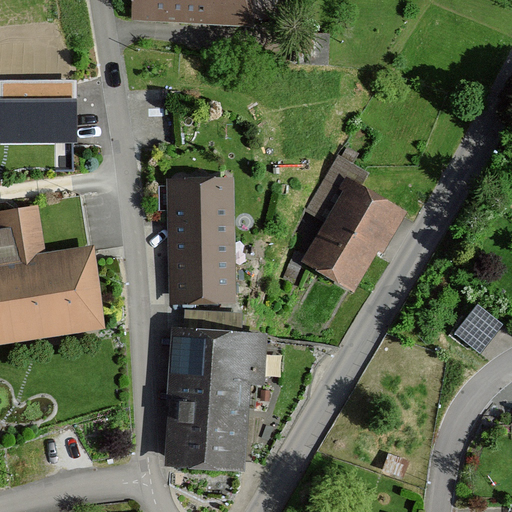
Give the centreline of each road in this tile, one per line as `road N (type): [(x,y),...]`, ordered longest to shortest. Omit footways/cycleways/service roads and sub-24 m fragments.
road 1 (tertiary): [(263,511),(511,75)]
road 2 (residential): [(150,480),(129,194),(100,0)]
road 3 (residential): [(511,364),(481,386),(459,420),(438,511)]
road 4 (residential): [(150,480),(0,509)]
